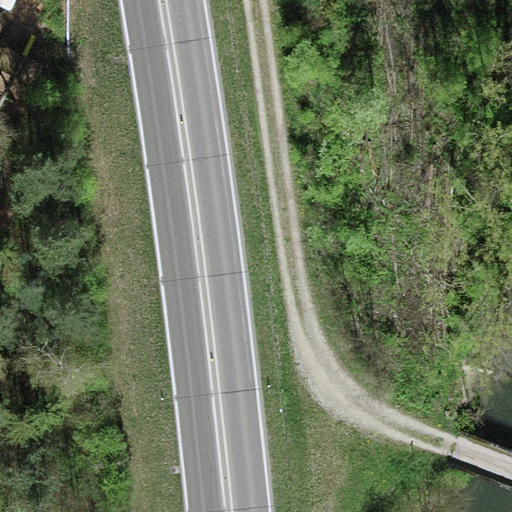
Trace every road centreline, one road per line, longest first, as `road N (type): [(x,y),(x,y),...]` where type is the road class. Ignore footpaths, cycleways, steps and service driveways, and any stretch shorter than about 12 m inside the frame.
road 1 (track): [(511,470),(374,418),(341,396),(313,362),(253,0)]
road 2 (trunk): [(161,0),(198,240),(227,511)]
